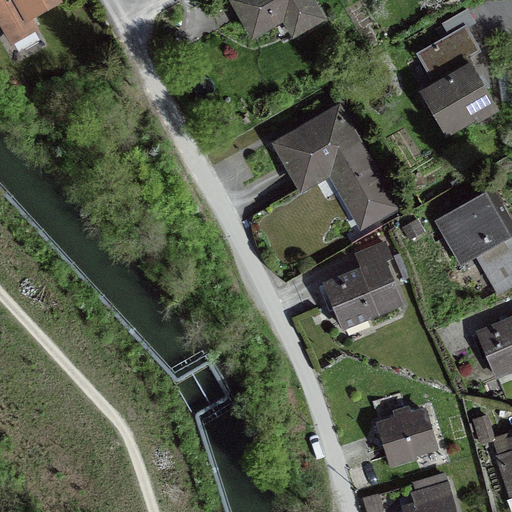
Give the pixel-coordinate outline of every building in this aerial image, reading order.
[(58,0),(16,0),(16,1),(26,19),(58,0)] [(309,0),(233,0),(232,1),(252,36),(288,15),(298,32),(320,19),(309,0)] [(422,95),(444,134),(492,106),(470,67),(456,75),(451,65),(475,51),(463,31),(425,53),(437,75),(438,85),(422,95)] [(511,99),(511,92),(509,70),(500,71),(503,100),(511,99)] [(372,172),(337,110),(275,145),(301,189),(336,169),(347,186),(372,172)] [(511,215),(495,187),(483,193),(439,219),(461,257),(475,249),(499,290),(511,282),(511,244),(508,238),(511,235),(511,215)] [(361,269),(324,285),(341,323),(364,314),(366,319),(400,304),(382,261),(389,259),(383,244),(355,255),(361,269)] [(511,318),(477,334),(493,372),(511,364),(511,318)] [(393,415),(395,421),(379,426),(390,458),(411,452),(411,454),(413,454),(433,447),(423,413),(409,417),(407,411),(393,415)] [(490,434),(485,416),(472,420),(478,437),(490,434)] [(511,439),(509,441),(511,448),(511,451),(497,457),(511,496),(511,495),(511,439)] [(415,484),(421,505),(404,510),(404,511),(452,511),(442,476),(415,484)] [(359,506),(360,511),(378,511),(375,501),(359,506)]
